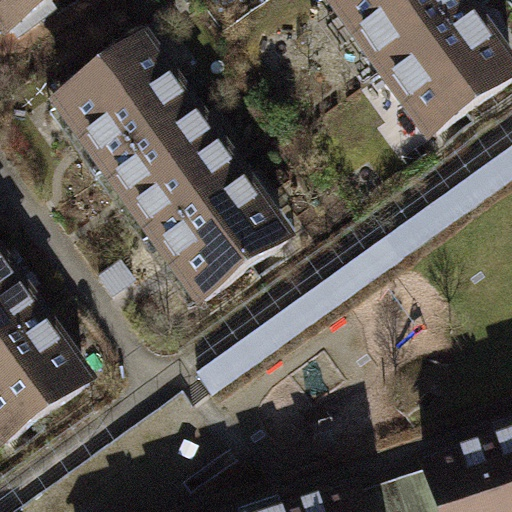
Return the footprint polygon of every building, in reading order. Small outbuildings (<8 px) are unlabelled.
[(0,0),(0,13),(15,34),(62,0),(0,0)] [(347,0),(341,4),(390,71),(467,16),(455,0),(347,0)] [(390,71),(438,139),(511,85),(511,79),(467,16),(390,71)] [(64,103),(112,170),(189,115),(141,48),(64,103)] [(112,170),(160,237),(237,182),(189,115),(112,170)] [(511,153),(199,377),(214,397),(511,183),(511,153)] [(160,237),(208,304),(285,249),(237,182),(160,237)] [(122,264),(101,279),(115,298),(136,283),(122,264)] [(0,351),(39,324),(0,270),(0,351)] [(0,351),(0,432),(9,446),(87,391),(39,324),(0,351)] [(511,511),(511,444),(428,472),(441,511),(511,511)] [(441,511),(428,472),(392,484),(401,511),(441,511)] [(401,511),(392,484),(359,496),(363,511),(401,511)] [(363,511),(359,496),(310,511),(363,511)]
